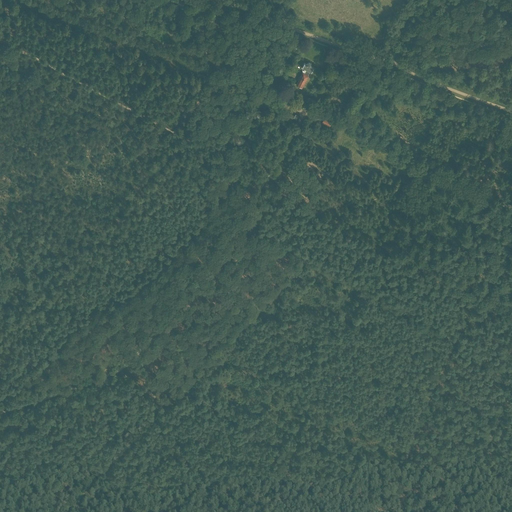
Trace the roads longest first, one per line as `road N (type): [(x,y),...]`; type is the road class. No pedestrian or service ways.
road 1 (unknown): [(511,318),(476,308),(455,292),(452,276),(264,181),(236,156),(0,36)]
road 2 (track): [(397,484),(295,448),(186,382),(161,402),(114,366)]
road 3 (track): [(303,113),(244,216),(164,325),(114,366)]
road 4 (track): [(221,0),(511,111)]
road 5 (unclassified): [(43,0),(276,83),(303,113)]
road 6 (track): [(352,125),(511,210)]
road 7 (track): [(379,66),(511,38)]
road 8 (track): [(114,366),(0,409)]
